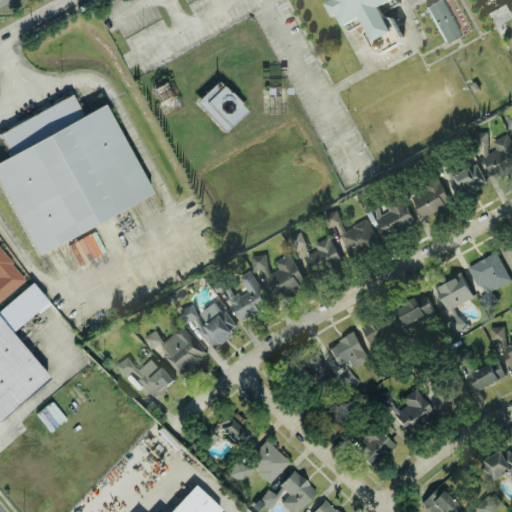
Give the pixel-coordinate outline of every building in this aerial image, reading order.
[(382,3),(389,0),(332,0),(343,25),(364,17),(374,40),(394,32),(382,3)] [(436,0),(425,5),(442,43),(472,30),(458,0),(436,0)] [(246,109),(217,78),(194,100),(224,130),(246,109)] [(0,183),(32,251),(148,195),(104,103),(81,114),(71,95),(0,128),(0,136),(9,154),(0,158),(0,183)] [(497,149),(484,155),(492,174),(511,164),(511,139),(509,133),(493,140),(497,149)] [(451,175),(461,196),(486,183),(476,162),(451,175)] [(411,194),(426,218),(452,201),(438,178),(411,194)] [(388,205),(390,209),(376,216),(387,235),(414,219),(401,197),(388,205)] [(377,240),(367,218),(345,228),(336,209),(324,214),(330,227),(337,224),(349,252),(377,240)] [(306,242),(301,230),(288,236),(293,248),(306,242)] [(304,253),(316,275),(343,261),(329,235),(310,246),(312,248),(304,253)] [(0,299),(25,279),(0,248),(0,299)] [(511,279),(496,250),(471,264),(487,292),(511,279)] [(271,273),(282,295),(306,283),(291,252),(275,260),(279,269),(271,273)] [(254,268),(267,266),(265,253),(252,256),(254,268)] [(240,276),(248,289),(235,295),(230,285),(224,288),(242,319),(270,303),(251,269),(240,276)] [(473,297),(464,273),(437,284),(447,308),(473,297)] [(406,324),(433,309),(426,296),(419,301),(416,295),(396,306),(406,324)] [(226,308),(205,323),(191,302),(179,310),(187,323),(194,318),(211,345),(238,327),(226,308)] [(465,322),(457,313),(446,322),(455,331),(465,322)] [(365,322),(369,343),(388,339),(383,318),(365,322)] [(0,415),(47,379),(0,319),(0,415)] [(511,368),(511,342),(510,343),(501,323),(491,328),(510,369),(511,368)] [(206,351),(182,324),(164,341),(155,331),(146,339),(153,347),(158,342),(170,355),(167,358),(181,373),(206,351)] [(369,358),(354,331),(328,345),(338,364),(349,358),(354,367),(369,358)] [(333,378),(316,352),(299,364),(315,389),(333,378)] [(136,366),(128,355),(116,363),(124,374),(136,366)] [(478,390),(506,375),(497,359),(470,373),(478,390)] [(172,386),(167,364),(141,369),(146,391),(172,386)] [(441,406),(469,395),(459,372),(432,383),(441,406)] [(340,379),(343,384),(353,379),(351,373),(340,379)] [(431,411),(415,387),(400,396),(405,403),(394,411),(405,428),(431,411)] [(228,405),(199,437),(209,446),(222,431),(238,446),(254,429),(228,405)] [(392,441),(373,423),(351,446),(370,464),(392,441)] [(268,481),(288,460),(266,438),(251,453),(260,462),(254,468),(268,481)] [(511,468),(511,452),(508,446),(481,461),(491,480),(511,468)] [(242,480),(249,465),(234,459),(228,475),(242,480)] [(293,511),(298,511),(315,485),(288,469),(274,492),(266,487),(258,499),(270,507),(282,489),(286,492),(279,503),(293,511)] [(216,511),(220,508),(193,483),(165,511),(160,511),(159,511),(158,511),(216,511)] [(420,502),(430,511),(451,511),(459,504),(436,484),(420,502)] [(478,511),(490,511),(500,503),(489,492),(474,507),(478,511)] [(339,511),(324,497),(309,511),(339,511)]
